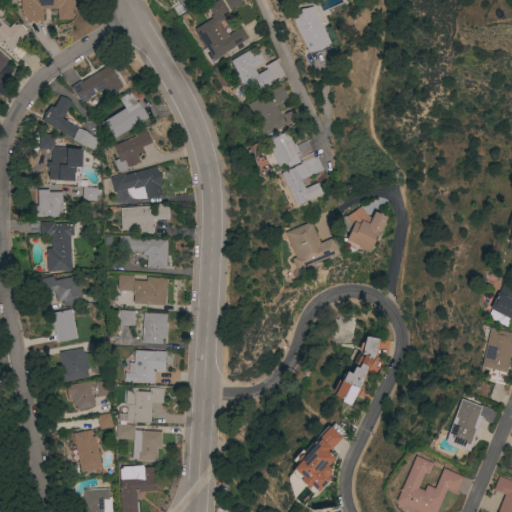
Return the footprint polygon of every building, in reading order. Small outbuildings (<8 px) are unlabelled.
[(72,0),(73,19),(58,19),(58,9),(42,9),(42,23),(27,23),(24,17),(21,17),(21,0),(72,0)] [(174,0),(196,0),(183,8),(180,4),(178,5),(174,0)] [(217,0),(221,0),(228,11),(222,15),(224,19),(219,22),(227,35),(241,27),(248,38),(212,60),(211,58),(209,60),(203,50),(205,48),(205,47),(204,48),(199,40),(200,39),(198,37),(197,37),(194,32),(195,31),(194,29),(211,19),(210,16),(212,15),(207,7),(217,0)] [(223,0),(240,0),(242,2),(230,10),(223,0)] [(291,16),(301,9),(312,7),(328,43),(319,50),(307,52),(291,16)] [(9,28),(15,21),(19,25),(20,23),(28,29),(26,31),(27,33),(19,41),(28,49),(20,59),(3,44),(4,42),(0,38),(0,18),(2,20),(1,21),(9,28)] [(230,61),(246,51),(249,56),(258,51),(264,62),(253,68),(257,75),(266,69),(264,66),(275,59),(284,74),(284,73),(287,77),(276,84),(275,82),(252,95),(248,88),(244,91),(235,76),(237,74),(230,61)] [(0,53),(8,61),(0,70),(0,53)] [(80,82),(81,83),(109,65),(122,87),(108,95),(104,88),(90,96),(90,97),(81,103),(70,88),(80,82)] [(261,133),(247,104),(266,95),(266,93),(281,85),(288,99),(275,105),(283,120),(282,121),(283,123),(261,133)] [(101,123),(124,108),(118,98),(129,91),(135,102),(138,101),(148,117),(146,119),(146,120),(112,141),(101,123)] [(42,122),(50,106),(54,108),(60,96),(71,102),(62,119),(77,127),(71,138),(42,122)] [(285,113),(297,108),(302,118),(289,124),(285,113)] [(71,140),(78,128),(85,131),(91,136),(101,140),(95,152),(86,147),(85,148),(71,140)] [(114,161),(118,159),(113,146),(137,136),(136,133),(145,129),(151,144),(133,151),(138,163),(127,167),(128,169),(118,173),(114,161)] [(286,131),(293,145),(294,144),(295,146),(306,141),(312,153),(311,154),(313,158),(316,156),(322,170),(300,180),(303,189),(316,183),(321,194),(294,206),(279,173),(292,168),(292,167),(300,164),(299,163),(301,162),(300,160),(298,160),(299,162),(287,168),(285,163),(277,167),(265,142),(286,131)] [(38,149),(39,134),(54,135),(54,149),(70,149),(69,166),(75,167),(74,173),(73,173),(72,181),(48,180),(49,167),(51,167),(52,150),(38,149)] [(157,167),(162,186),(161,187),(163,195),(146,199),(143,187),(134,190),(133,188),(113,193),(109,178),(124,174),(125,175),(157,167)] [(82,187),(97,188),(97,201),(81,200),(82,187)] [(33,217),(33,206),(37,206),(37,190),(48,190),(48,192),(62,192),(62,203),(59,203),(59,217),(33,217)] [(122,230),(120,209),(154,206),(154,205),(168,204),(169,219),(155,220),(152,234),(140,231),(140,228),(122,230)] [(378,234),(377,233),(368,253),(344,242),(352,226),(346,217),(360,207),(368,217),(370,218),(374,212),(378,214),(379,213),(382,215),(386,217),(378,234)] [(39,223),(54,222),(54,224),(72,223),(73,236),(69,236),(71,270),(47,272),(46,249),(51,249),(51,243),(48,243),(48,237),(40,237),(39,223)] [(310,222),(319,243),(331,238),(337,253),(295,271),(290,259),(294,257),(284,233),(310,222)] [(135,236),(135,238),(167,240),(166,269),(146,268),(147,256),(143,255),(143,259),(132,258),(132,251),(118,250),(118,236),(135,236)] [(118,275),(133,276),(132,291),(117,290),(118,275)] [(77,276),(82,301),(63,305),(63,301),(56,302),(54,291),(43,294),(40,279),(53,276),(54,281),(77,276)] [(133,280),(146,281),(147,277),(166,279),(165,287),(166,287),(164,306),(133,303),(134,295),(132,295),(133,280)] [(511,317),(511,320),(508,319),(504,326),(486,317),(489,310),(488,309),(496,293),(497,293),(504,279),(511,282),(511,317)] [(51,313),(71,310),(76,338),(56,342),(51,313)] [(119,310),(134,311),(134,326),(119,326),(119,310)] [(143,313),(166,314),(165,339),(162,339),(161,344),(141,343),(143,313)] [(489,328),(511,333),(511,342),(505,373),(479,367),(489,328)] [(378,339),(372,360),(365,374),(364,374),(361,380),(362,380),(360,383),(361,384),(359,388),(360,391),(358,396),(353,398),(349,406),(340,401),(341,400),(333,396),(334,394),(332,393),(338,380),(341,381),(346,372),(350,374),(354,368),(351,366),(358,353),(360,354),(360,353),(359,353),(358,350),(360,343),(363,342),(365,337),(378,339)] [(82,349),(83,354),(85,353),(88,368),(86,369),(88,377),(59,383),(58,375),(63,374),(59,353),(82,349)] [(165,352),(164,372),(154,372),(153,384),(124,382),(124,373),(128,373),(129,363),(133,363),(134,350),(165,352)] [(89,381),(92,394),(93,394),(94,403),(94,407),(76,411),(75,406),(73,406),(72,400),(67,401),(65,386),(89,381)] [(95,382),(106,381),(107,396),(96,397),(95,382)] [(126,407),(124,407),(126,391),(129,391),(129,388),(131,389),(131,388),(149,389),(149,388),(164,389),(162,404),(151,403),(150,423),(125,421),(126,407)] [(459,399),(478,406),(479,405),(495,411),(490,424),(479,420),(468,452),(443,442),(459,399)] [(97,416),(108,413),(111,427),(99,430),(97,416)] [(160,448),(157,448),(156,461),(132,459),(133,440),(115,439),(116,424),(135,425),(134,431),(161,432),(160,448)] [(340,438),(327,452),(333,458),(326,467),(328,468),(329,471),(329,474),(326,477),(328,479),(317,492),(316,492),(314,494),(313,493),(311,493),(309,492),(307,489),(299,480),(298,479),(296,479),(293,477),(291,473),(289,471),(297,463),(296,461),(296,459),(297,457),(298,456),(301,455),(303,456),(317,441),(316,440),(328,426),(340,438)] [(72,433),(91,430),(92,437),(95,436),(101,469),(80,473),(72,433)] [(419,511),(394,501),(398,492),(397,491),(398,489),(399,489),(414,456),(432,464),(427,475),(423,473),(416,488),(423,491),(425,485),(433,489),(442,468),(462,477),(455,493),(446,489),(435,511),(419,511)] [(120,511),(120,495),(119,495),(119,492),(120,492),(119,480),(120,480),(120,470),(122,467),(143,466),(143,468),(153,467),(154,480),(153,480),(154,492),(138,493),(138,491),(135,491),(136,502),(138,502),(138,511),(120,511)] [(511,482),(511,511),(496,511),(504,495),(492,490),(498,476),(511,482)] [(83,490),(108,489),(109,499),(110,498),(110,511),(88,511),(88,509),(84,509),(83,490)]
